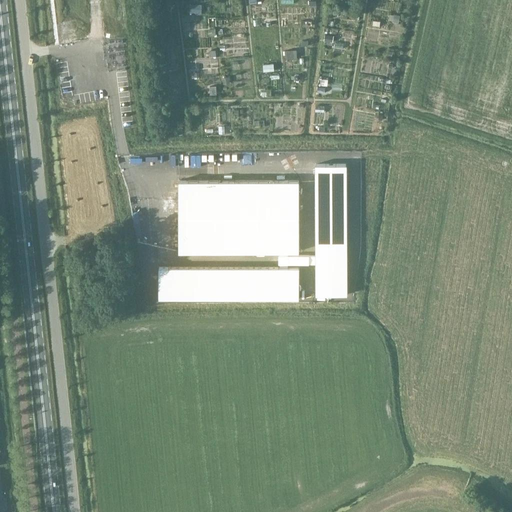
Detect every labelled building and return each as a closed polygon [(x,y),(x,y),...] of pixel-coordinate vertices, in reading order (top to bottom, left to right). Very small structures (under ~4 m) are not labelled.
[(213,19),(185,18),(184,34),(213,35),(213,19)] [(339,51),(340,47),(332,45),(331,50),(323,49),(322,55),(331,56),(332,50),(339,51)] [(284,61),(295,59),(293,50),(283,51),(284,61)] [(341,80),(322,81),(323,94),(341,94),(341,80)] [(362,125),(362,111),(353,111),(353,125),(362,125)] [(178,180),(178,251),(280,251),(280,255),(278,255),(278,263),(280,263),(280,267),(159,267),(158,267),(158,297),(298,297),(299,297),(299,267),(298,267),(287,267),(287,263),(316,263),(316,294),(346,294),(347,294),(346,164),(346,163),(315,164),(316,255),(308,255),(286,255),(287,250),(298,251),(299,250),(299,180),(298,180),(178,180)]
